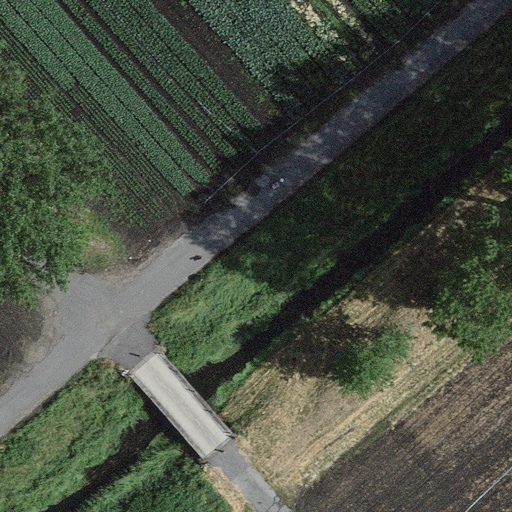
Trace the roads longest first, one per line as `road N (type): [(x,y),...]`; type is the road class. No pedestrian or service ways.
road 1 (track): [(486,0),(0,413)]
road 2 (track): [(272,511),(105,319),(0,215)]
